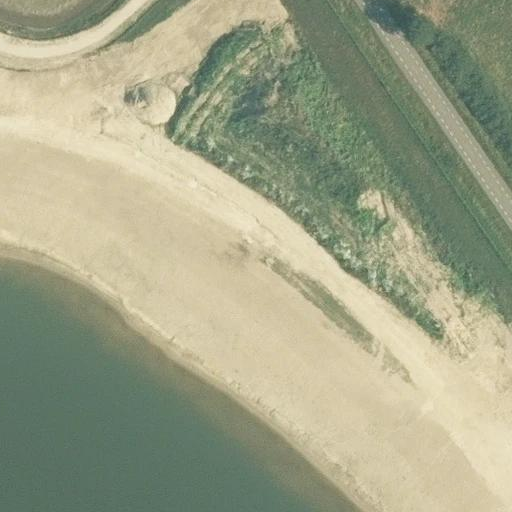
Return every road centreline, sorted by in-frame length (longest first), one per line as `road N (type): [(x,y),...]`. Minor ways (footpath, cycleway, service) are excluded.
road 1 (tertiary): [(511,210),(369,0)]
road 2 (track): [(136,0),(81,46),(0,40)]
